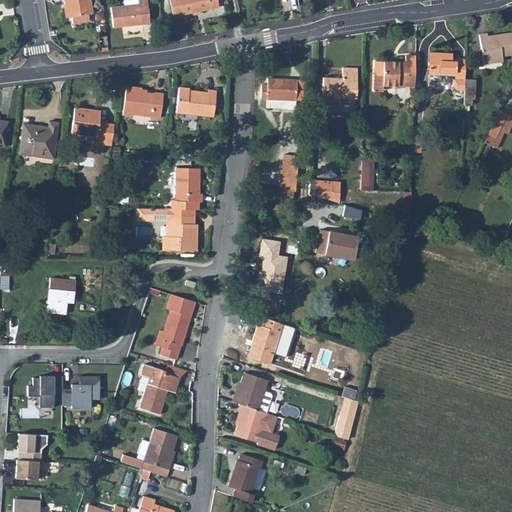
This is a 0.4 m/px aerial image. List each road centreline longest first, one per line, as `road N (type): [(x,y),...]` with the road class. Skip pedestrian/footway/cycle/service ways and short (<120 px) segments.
road 1 (residential): [(0,385),(1,363),(12,355),(111,354),(156,269),(224,275)]
road 2 (residential): [(199,511),(224,275)]
road 3 (residential): [(224,275),(241,148),(244,39)]
road 4 (residential): [(473,0),(244,39)]
road 5 (residential): [(244,39),(40,72)]
